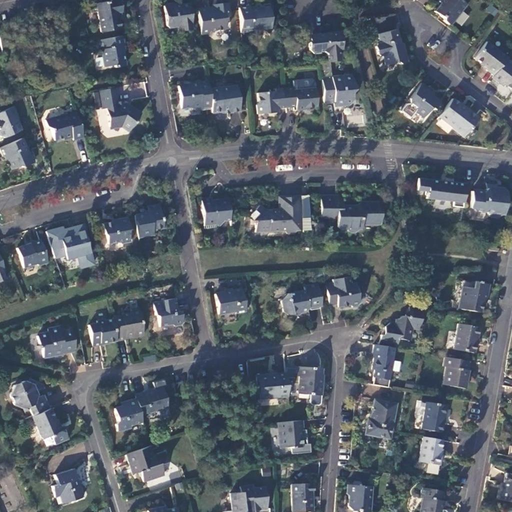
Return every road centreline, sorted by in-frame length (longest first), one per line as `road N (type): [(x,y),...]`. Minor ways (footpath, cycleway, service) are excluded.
road 1 (residential): [(511,166),(376,150),(295,150),(174,166)]
road 2 (residential): [(325,511),(339,338),(212,357)]
road 3 (residential): [(212,357),(83,385),(122,511)]
road 4 (residential): [(511,287),(471,511)]
road 5 (residential): [(212,357),(174,166)]
road 6 (residential): [(174,166),(0,208)]
road 7 (residential): [(174,166),(153,0)]
